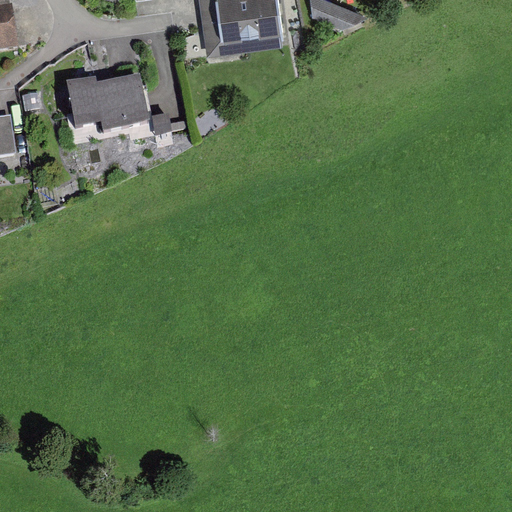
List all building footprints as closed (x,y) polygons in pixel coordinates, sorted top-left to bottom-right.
[(278,0),(203,0),(209,53),(283,47),(278,0)] [(365,18),(326,0),(313,0),(316,17),(344,29),(365,18)] [(0,49),(16,48),(13,8),(0,9),(0,49)] [(97,82),(72,86),(79,131),(101,127),(102,136),(150,128),(143,81),(98,87),(97,82)] [(159,141),(175,139),(172,116),(156,118),(159,141)] [(0,158),(15,157),(11,118),(0,119),(0,158)]
